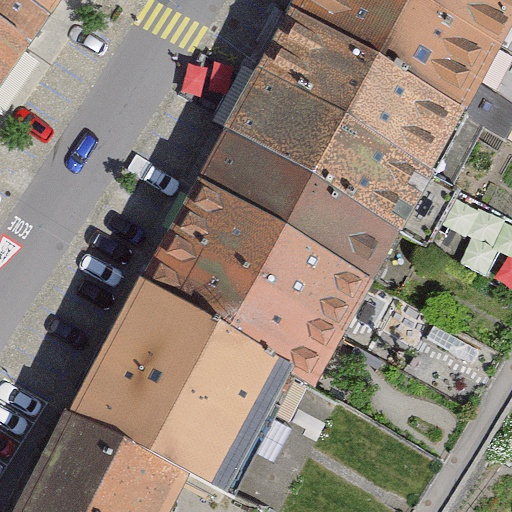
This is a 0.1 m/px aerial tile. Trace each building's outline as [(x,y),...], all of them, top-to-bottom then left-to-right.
[(0,0),(0,18),(28,39),(55,0),(0,0)] [(511,0),(305,0),(300,10),(468,106),(511,24),(511,0)] [(300,10),(204,181),(371,275),(468,106),(300,10)] [(0,18),(0,77),(28,39),(0,18)] [(146,287),(296,369),(316,380),(371,275),(204,181),(146,287)] [(146,287),(73,414),(186,472),(223,488),(296,369),(146,287)] [(73,414),(21,511),(165,511),(186,472),(73,414)]
